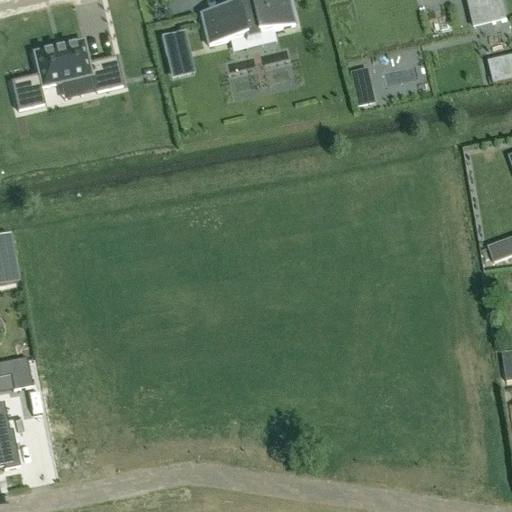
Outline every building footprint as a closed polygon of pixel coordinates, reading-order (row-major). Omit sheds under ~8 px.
[(182,0),(183,9),(195,9),(194,0),(182,0)] [(237,6),(201,15),(209,48),(245,40),(246,44),(259,41),(258,36),(294,28),(287,0),(264,0),(251,3),(249,0),(242,0),(236,2),(237,6)] [(504,23),(498,0),(474,0),(476,9),(475,9),(478,25),(492,22),(493,25),(492,25),(492,26),(507,23),(506,22),(504,23)] [(189,53),(184,33),(161,39),(166,58),(189,53)] [(35,56),(34,56),(34,58),(35,58),(39,79),(34,80),(34,79),(11,85),(18,114),(44,108),(40,91),(42,90),(42,91),(43,90),(89,79),(89,80),(91,79),(93,78),(97,96),(122,90),(116,60),(93,66),(88,67),(83,47),(83,45),(81,45),(81,46),(35,56)] [(511,58),(505,60),(508,73),(491,77),(493,87),(511,82),(511,58)] [(298,61),(270,63),(271,90),(300,88),(298,61)] [(238,98),(264,95),(261,69),(235,72),(238,98)] [(264,96),(267,111),(281,108),(278,93),(264,96)] [(369,93),(356,96),(358,109),(372,106),(369,93)] [(0,263),(0,283),(1,287),(19,284),(14,261),(0,263)] [(0,365),(0,380),(10,379),(13,393),(13,394),(32,390),(28,370),(26,360),(0,365)] [(20,470),(19,467),(12,433),(9,433),(3,406),(0,406),(0,470),(3,470),(4,473),(20,470)] [(511,461),(498,463),(500,482),(511,480),(511,461)]
